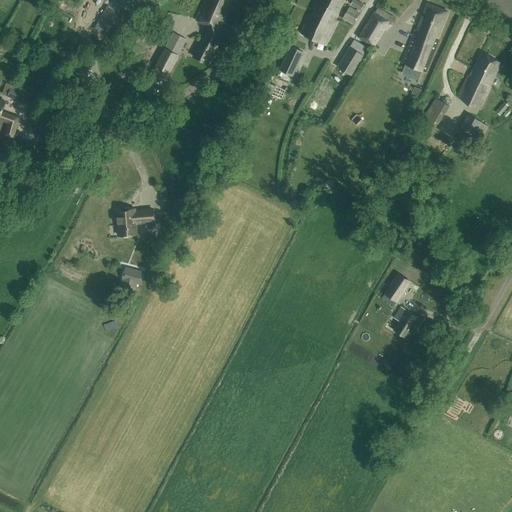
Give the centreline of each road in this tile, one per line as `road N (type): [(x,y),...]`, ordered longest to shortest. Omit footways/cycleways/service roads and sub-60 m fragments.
road 1 (unclassified): [(258,0),(219,70),(0,203)]
road 2 (track): [(360,511),(457,322)]
